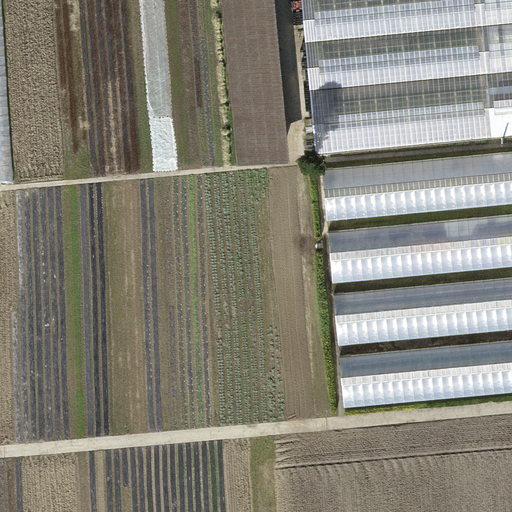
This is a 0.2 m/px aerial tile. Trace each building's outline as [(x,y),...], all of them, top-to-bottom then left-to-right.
[(273,0),(227,0),(242,155),(288,151),(273,0)] [(511,0),(303,0),(317,151),(511,133),(511,0)] [(511,152),(325,168),(330,218),(511,202),(511,152)] [(511,215),(330,231),(334,281),(511,265),(511,215)] [(511,278),(336,294),(341,342),(511,327),(511,278)] [(511,340),(342,356),(346,401),(511,386),(511,340)]
